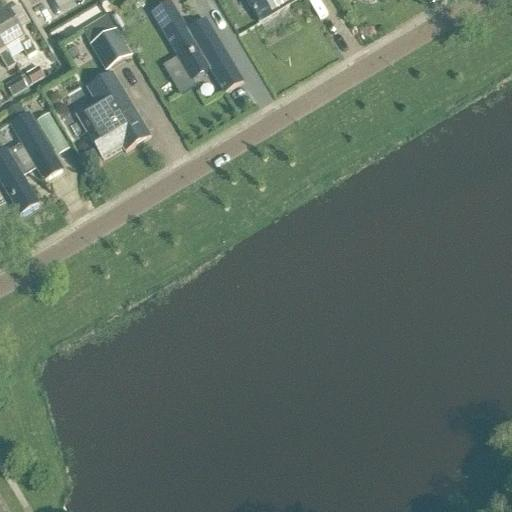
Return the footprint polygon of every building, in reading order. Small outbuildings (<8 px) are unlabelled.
[(244,0),(260,26),(304,0),(244,0)] [(223,97),(242,85),(207,27),(189,38),(170,7),(152,18),(190,81),(207,70),(223,97)] [(29,60),(35,57),(26,42),(24,43),(8,17),(0,21),(0,50),(4,57),(8,54),(20,47),(29,60)] [(108,21),(83,35),(92,50),(91,51),(107,77),(133,62),(118,35),(117,36),(108,21)] [(16,68),(8,54),(4,57),(0,50),(0,59),(8,73),(16,68)] [(34,90),(45,83),(38,72),(27,79),(34,90)] [(113,77),(87,92),(96,107),(76,119),(88,138),(103,163),(123,152),(125,156),(150,141),(113,77)] [(13,102),(28,93),(21,82),(6,90),(13,102)] [(44,185),(62,174),(29,119),(11,130),(25,154),(12,162),(7,154),(0,157),(0,184),(20,219),(39,208),(22,179),(35,171),(44,185)]
